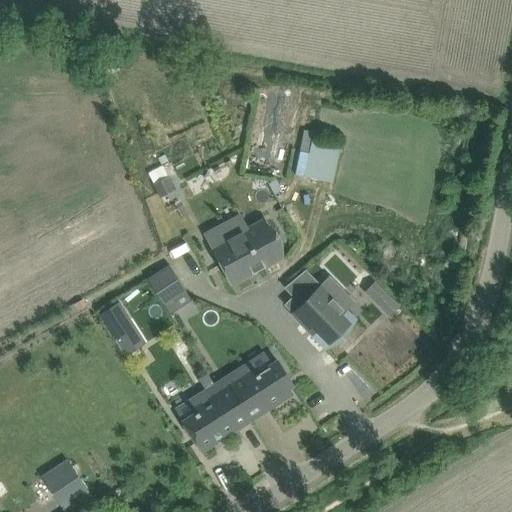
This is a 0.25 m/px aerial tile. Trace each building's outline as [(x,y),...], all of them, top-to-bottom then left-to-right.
[(344,146),(315,139),(317,131),(308,129),(297,172),(334,182),(344,146)] [(213,247),(232,282),(252,271),(252,273),(265,266),(265,264),(281,256),(262,221),(213,247)] [(156,272),(147,278),(166,308),(175,302),(156,272)] [(292,312),(326,347),(354,319),(335,299),(343,291),(329,276),(292,312)] [(397,307),(387,295),(378,303),(388,315),(397,307)] [(83,298),(76,302),(79,309),(86,305),(83,298)] [(118,301),(100,313),(117,339),(126,354),(144,342),(135,328),(118,301)] [(293,384),(289,378),(278,360),(256,374),(249,362),(214,384),(220,394),(231,387),(251,419),(292,394),(288,387),(293,384)] [(197,412),(182,421),(202,451),(251,419),(231,387),(220,394),(214,384),(213,382),(207,372),(198,378),(204,388),(206,390),(189,400),(197,412)] [(61,463),(42,477),(46,483),(54,495),(64,509),(83,496),(89,491),(67,459),(61,463)]
